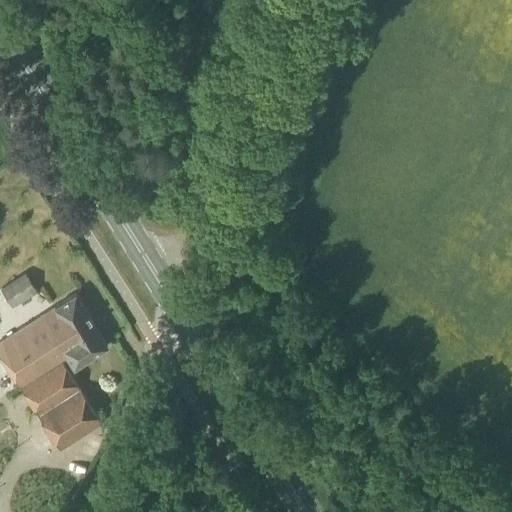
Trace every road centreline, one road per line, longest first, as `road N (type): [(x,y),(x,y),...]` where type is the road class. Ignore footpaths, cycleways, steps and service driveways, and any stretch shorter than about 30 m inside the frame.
road 1 (primary): [(179,310),(0,24)]
road 2 (unclassified): [(179,310),(305,0)]
road 3 (primary): [(303,511),(179,310)]
road 4 (unclassified): [(104,511),(179,310)]
